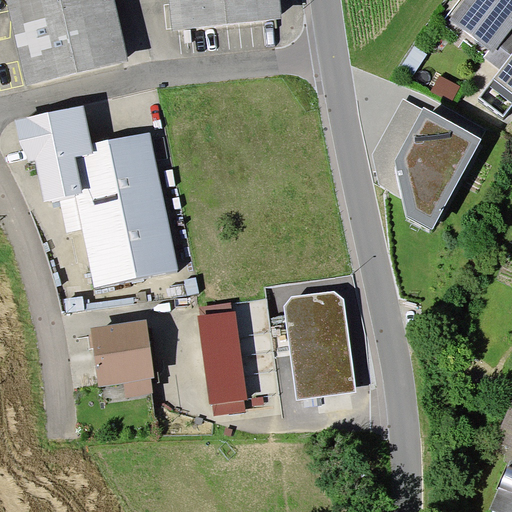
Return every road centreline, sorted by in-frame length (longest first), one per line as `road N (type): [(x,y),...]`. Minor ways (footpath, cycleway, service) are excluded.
road 1 (tertiary): [(407,511),(396,353),(330,60)]
road 2 (residential): [(0,114),(154,77),(330,60)]
